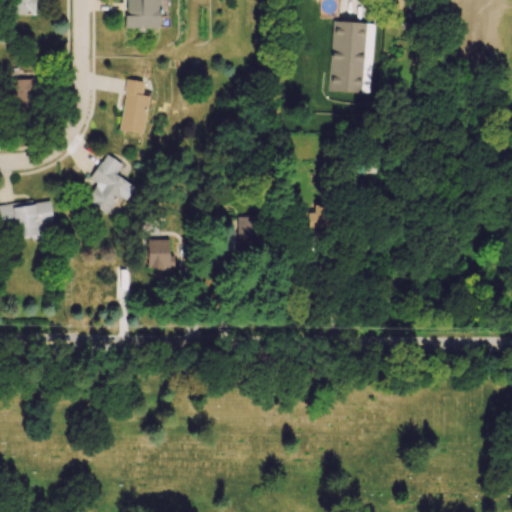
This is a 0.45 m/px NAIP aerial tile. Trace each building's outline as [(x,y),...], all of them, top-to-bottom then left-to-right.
[(33,0),(11,0),(11,14),(34,15),(33,0)] [(159,0),(159,28),(124,28),(124,0),(159,0)] [(328,91),(361,93),(364,22),(331,21),(328,91)] [(31,79),(8,79),(8,109),(31,109),(31,79)] [(117,130),(141,134),(147,96),(140,95),(142,81),(125,79),(117,130)] [(133,186),(114,174),(121,164),(104,154),(89,178),(95,183),(84,201),(106,215),(118,196),(124,200),(133,186)] [(0,205),(0,231),(15,230),(16,239),(39,237),(38,233),(51,232),(48,200),(0,205)] [(233,249),(256,250),(256,217),(237,217),(237,234),(229,234),(229,245),(233,245),(233,249)] [(147,268),(170,267),(169,239),(146,240),(147,268)]
